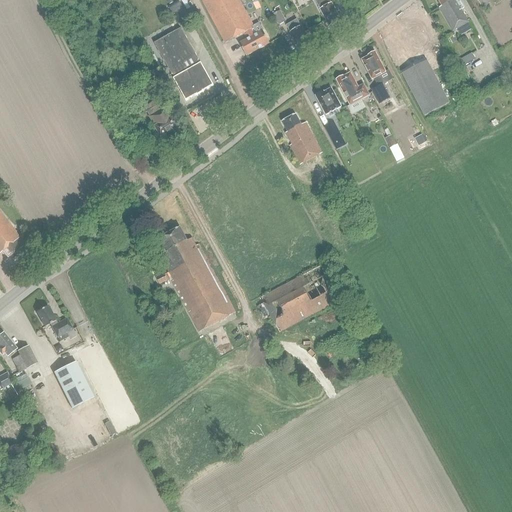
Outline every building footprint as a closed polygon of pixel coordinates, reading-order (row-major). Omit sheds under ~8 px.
[(199,0),(224,45),(243,35),(246,41),(238,45),(245,58),(270,44),(258,24),(251,27),(236,0),(199,0)] [(315,0),(314,1),(329,27),(330,26),(332,26),(334,24),(341,20),(329,0),(315,0)] [(459,0),(452,0),(451,1),(450,0),(437,0),(441,7),(438,9),(452,33),(467,24),(460,11),(465,8),(459,0)] [(491,2),(489,0),(476,0),(481,8),(491,2)] [(179,4),(168,10),(178,28),(189,22),(179,4)] [(279,11),(272,15),(278,26),(285,22),(279,11)] [(422,40),(429,34),(423,26),(424,25),(416,14),(400,27),(404,31),(387,45),(399,60),(401,59),(406,70),(422,61),(415,48),(424,41),(422,40)] [(285,27),(298,51),(309,45),(296,21),(285,27)] [(172,76),(174,79),(172,80),(185,102),(212,87),(200,65),(199,66),(197,62),(198,62),(180,30),(154,45),(171,76),(172,76)] [(385,74),(374,53),(368,57),(368,58),(361,61),(371,81),(385,74)] [(463,66),(474,60),(471,54),(459,60),(463,66)] [(152,58),(112,80),(121,97),(127,94),(123,88),(158,69),(152,58)] [(432,70),(426,59),(422,61),(406,70),(402,72),(425,116),(449,103),(432,70)] [(336,81),(349,107),(369,97),(363,87),(358,89),(351,75),(343,79),(343,78),(336,81)] [(381,81),(367,88),(374,102),(388,95),(381,81)] [(315,98),(325,116),(340,108),(330,90),(321,95),(320,93),(317,95),(318,97),(315,98)] [(147,112),(164,102),(161,97),(144,107),(147,112)] [(178,128),(164,103),(147,112),(150,118),(148,119),(159,138),(178,128)] [(320,155),(304,124),(300,126),(294,116),(281,123),(287,133),(285,135),(290,145),(288,147),(299,166),(320,155)] [(333,124),(324,129),(335,151),(345,146),(333,124)] [(392,135),(391,136),(388,137),(384,139),(390,149),(397,145),(392,135)] [(422,135),(414,139),(418,147),(426,143),(422,135)] [(18,250),(17,249),(20,247),(15,241),(18,239),(14,234),(15,234),(0,215),(0,254),(1,253),(6,259),(10,256),(11,257),(18,250)] [(165,270),(172,283),(171,283),(198,333),(234,313),(198,246),(195,248),(190,240),(185,242),(178,229),(157,240),(164,254),(161,256),(168,269),(165,270)] [(341,299),(322,265),(261,298),(279,333),(341,299)] [(158,283),(168,279),(165,273),(156,277),(158,283)] [(46,308),(35,314),(43,328),(48,326),(56,339),(57,339),(59,343),(68,338),(70,340),(76,337),(67,320),(56,326),(46,308)] [(15,350),(2,335),(0,336),(0,355),(1,357),(4,354),(7,357),(15,350)] [(18,376),(37,366),(28,348),(16,353),(19,358),(10,362),(18,376)] [(74,363),(53,374),(71,410),(93,399),(74,363)] [(26,373),(14,379),(19,389),(31,384),(26,373)] [(0,390),(11,385),(6,375),(0,377),(0,390)] [(34,396),(26,400),(28,405),(36,401),(34,396)] [(109,423),(104,425),(110,437),(115,434),(109,423)]
